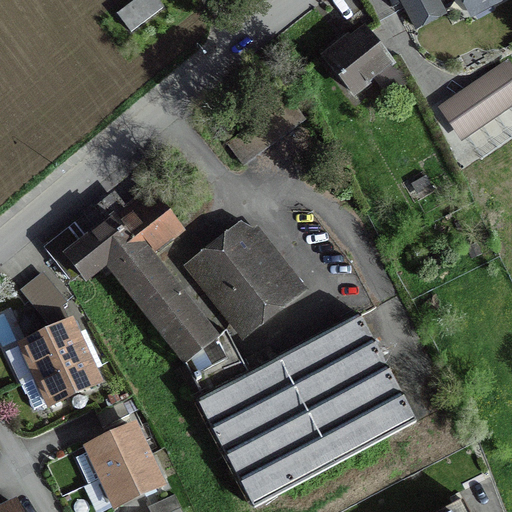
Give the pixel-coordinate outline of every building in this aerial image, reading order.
[(129,33),(161,10),(153,0),(137,0),(116,16),(129,33)] [(399,0),(407,15),(434,1),(433,0),(399,0)] [(499,0),(461,0),(470,16),(499,0)] [(389,67),(362,34),(332,57),(328,52),(322,57),(353,96),(389,67)] [(464,134),(511,101),(511,78),(505,69),(453,105),(461,117),(455,122),(464,134)] [(241,168),(303,123),(287,100),(225,145),(241,168)] [(254,510),(413,424),(357,316),(247,375),(222,336),(212,344),(178,299),(175,302),(144,260),(179,234),(146,193),(80,245),(69,230),(44,250),(68,281),(77,275),(84,283),(104,267),(184,366),(201,399),(196,402),(254,510)] [(197,276),(243,334),(292,295),(246,237),(197,276)] [(69,324),(20,347),(49,408),(97,385),(86,362),(79,346),(69,324)] [(128,416),(121,403),(94,416),(101,429),(128,416)] [(151,491),(159,487),(133,429),(124,433),(87,451),(114,508),(151,491)] [(180,511),(173,496),(146,509),(147,511),(180,511)] [(466,511),(461,502),(441,511),(466,511)]
